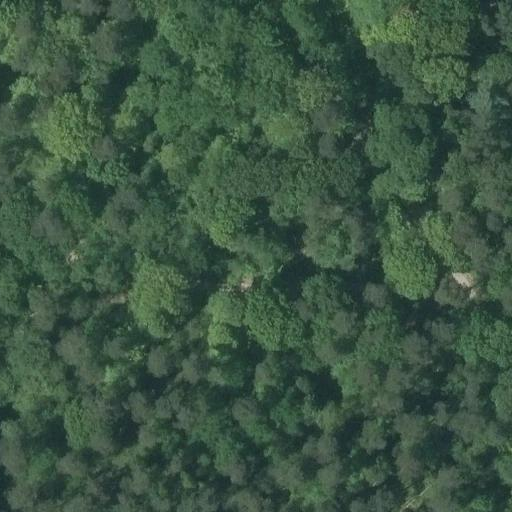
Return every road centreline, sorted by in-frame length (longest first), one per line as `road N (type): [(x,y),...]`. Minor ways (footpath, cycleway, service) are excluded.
road 1 (track): [(264,0),(463,290)]
road 2 (track): [(463,290),(184,286)]
road 3 (track): [(184,286),(52,255),(0,265)]
